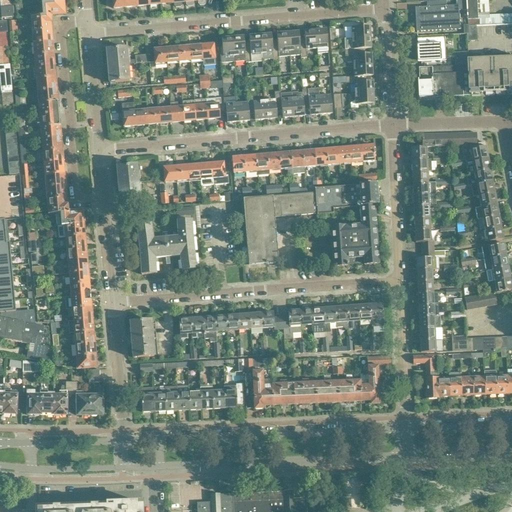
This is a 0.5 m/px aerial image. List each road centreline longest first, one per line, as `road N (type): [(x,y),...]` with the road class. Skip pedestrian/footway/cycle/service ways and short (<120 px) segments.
road 1 (residential): [(85,36),(388,11)]
road 2 (residential): [(394,127),(97,153)]
road 3 (residential): [(400,287),(111,302)]
road 4 (secondary): [(159,466),(405,455)]
road 5 (secondary): [(404,429),(159,440)]
road 6 (residential): [(83,20),(65,23),(62,32),(77,196),(101,199)]
road 7 (residential): [(400,287),(394,127)]
road 8 (residential): [(404,429),(400,287)]
road 9 (residential): [(111,302),(122,441)]
road 10 (secondary): [(0,465),(123,468)]
road 11 (secondary): [(122,441),(0,443)]
